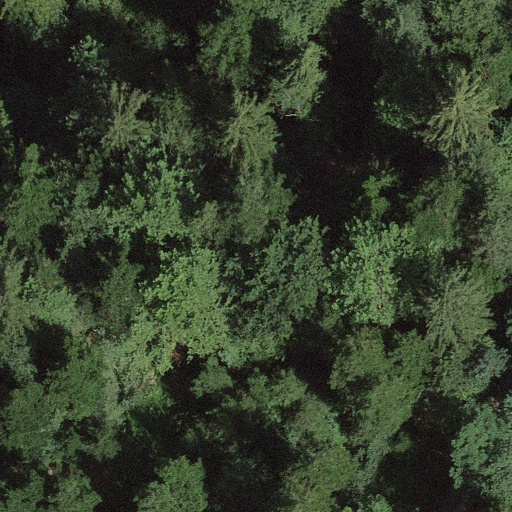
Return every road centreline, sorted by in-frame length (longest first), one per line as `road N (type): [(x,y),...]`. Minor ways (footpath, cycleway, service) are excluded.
road 1 (track): [(0,84),(116,76),(173,83),(227,107),(310,169),(511,211)]
road 2 (track): [(511,381),(447,511)]
